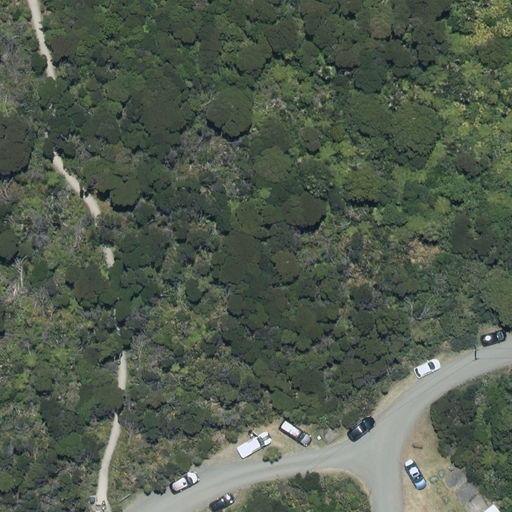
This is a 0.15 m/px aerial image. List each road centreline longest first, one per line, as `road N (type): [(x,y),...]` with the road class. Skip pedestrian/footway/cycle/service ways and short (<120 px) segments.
road 1 (residential): [(151,511),(222,476),(341,454),(403,413)]
road 2 (residential): [(511,349),(440,382),(403,413)]
